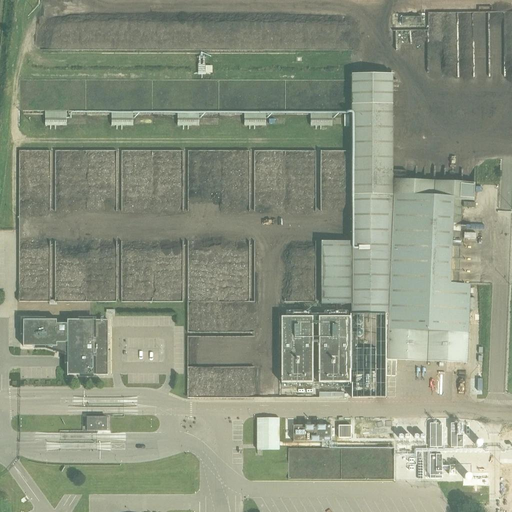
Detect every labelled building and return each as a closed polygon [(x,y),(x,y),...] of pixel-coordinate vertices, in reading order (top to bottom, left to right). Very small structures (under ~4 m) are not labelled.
[(210,71),(210,62),(195,62),(196,72),(210,71)] [(392,75),(352,74),(351,242),(321,242),(321,305),(351,305),(351,317),(318,317),(318,383),(351,383),(351,398),(386,398),(386,377),(396,377),(397,360),(467,363),(470,284),(458,284),(461,200),(474,201),(474,183),(394,180),(393,104),(392,75)] [(45,126),(66,126),(67,111),(45,111),(45,126)] [(112,111),(112,126),(133,126),(133,111),(112,111)] [(199,126),(199,111),(178,111),(178,126),(199,126)] [(245,126),(266,126),(266,111),(244,111),(245,126)] [(311,111),(311,126),(332,126),(332,111),(311,111)] [(58,287),(58,296),(82,294),(82,285),(68,286),(68,287),(58,287)] [(311,317),(281,317),(281,383),(311,383),(311,317)] [(57,347),(57,343),(60,343),(58,348),(63,349),(65,343),(68,343),(67,375),(108,375),(108,320),(68,320),(68,324),(57,324),(57,320),(23,320),(23,347),(57,347)] [(106,433),(106,419),(87,419),(87,433),(106,433)] [(257,419),(257,450),(279,450),(279,419),(257,419)] [(441,424),(430,424),(430,448),(441,448),(441,424)] [(451,447),(463,447),(463,436),(457,436),(457,424),(451,424),(451,447)] [(331,426),(294,426),(294,442),(331,442),(331,426)] [(349,426),(337,426),(337,439),(348,439),(349,426)] [(442,479),(442,455),(430,455),(430,479),(442,479)] [(28,511),(28,500),(18,500),(19,511),(28,511)]
